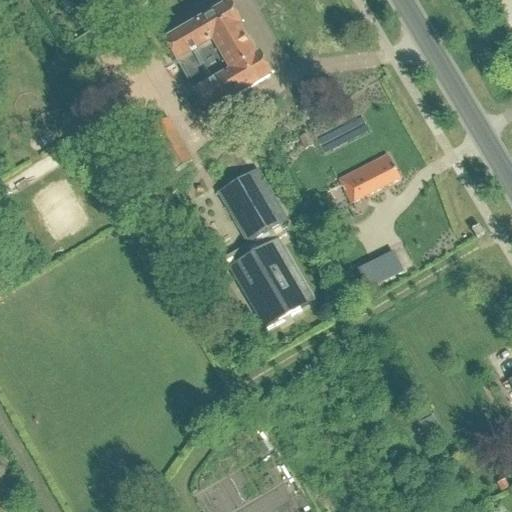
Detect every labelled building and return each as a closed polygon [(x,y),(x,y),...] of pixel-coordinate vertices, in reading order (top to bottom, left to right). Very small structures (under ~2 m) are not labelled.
[(114,0),(119,9),(129,4),(136,0),(114,0)] [(209,115),(271,78),(260,59),(257,61),(238,28),(241,27),(229,7),(166,44),(209,115)] [(133,140),(157,183),(193,162),(168,120),(133,140)] [(306,151),(313,147),(307,135),(299,138),(306,151)] [(352,206),(400,181),(388,157),(340,182),(352,206)] [(248,246),(221,262),(227,271),(229,269),(266,331),(314,302),(278,241),(287,236),(281,227),(288,223),(258,172),(218,195),(248,246)] [(17,246),(30,238),(20,220),(6,227),(17,246)] [(473,232),(478,241),(485,236),(480,227),(473,232)] [(392,279),(383,260),(358,272),(367,291),(392,279)] [(427,444),(442,435),(432,418),(417,426),(427,444)] [(176,497),(170,501),(175,507),(181,503),(176,497)]
